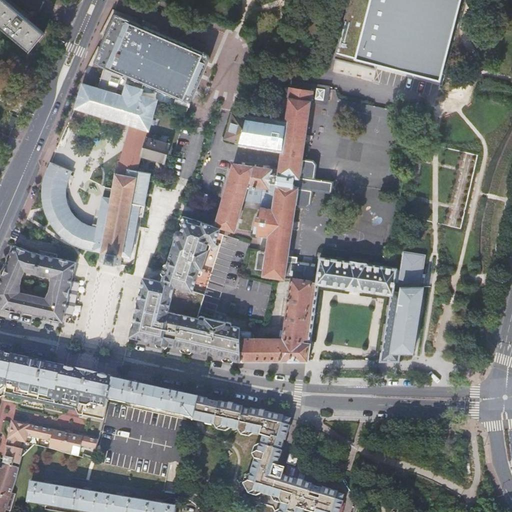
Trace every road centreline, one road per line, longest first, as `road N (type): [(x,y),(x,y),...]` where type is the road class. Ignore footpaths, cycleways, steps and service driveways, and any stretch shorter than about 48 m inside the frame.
road 1 (tertiary): [(0,329),(294,394),(503,399)]
road 2 (secondary): [(53,102),(0,221)]
